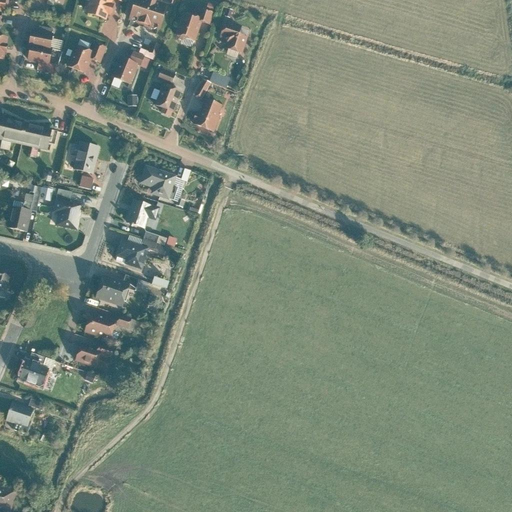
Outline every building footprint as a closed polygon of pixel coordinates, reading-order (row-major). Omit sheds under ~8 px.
[(91,0),(87,12),(107,18),(112,0),(91,0)] [(136,0),(131,20),(160,28),(167,2),(160,0),(136,0)] [(184,16),(178,38),(196,42),(201,24),(208,26),(211,14),(201,11),(199,19),(184,16)] [(232,39),(228,48),(241,54),(251,31),(230,21),(224,35),(232,39)] [(29,31),(26,44),(31,45),(49,48),(51,36),(29,31)] [(10,37),(0,34),(0,59),(4,61),(10,37)] [(163,42),(156,39),(152,50),(142,47),(140,51),(134,49),(131,57),(123,54),(114,77),(131,83),(138,64),(148,67),(152,57),(157,58),(163,42)] [(95,42),(92,50),(76,44),(68,68),(87,75),(92,60),(99,63),(105,46),(95,42)] [(31,45),(28,60),(47,64),(50,49),(49,48),(31,45)] [(158,78),(172,83),(176,74),(162,68),(158,78)] [(196,95),(202,100),(212,87),(206,82),(196,95)] [(163,83),(154,105),(164,109),(163,112),(172,116),(182,91),(163,83)] [(136,94),(128,94),(128,104),(136,104),(136,94)] [(206,100),(195,124),(212,132),(223,107),(206,100)] [(49,151),(54,130),(0,116),(0,139),(4,140),(2,148),(12,150),(14,142),(31,146),(29,156),(36,157),(38,148),(49,151)] [(101,146),(81,141),(74,169),(94,174),(101,146)] [(16,162),(10,159),(7,165),(14,168),(16,162)] [(27,167),(23,164),(19,168),(23,172),(27,167)] [(178,175),(145,166),(139,184),(156,189),(154,195),(170,200),(178,175)] [(193,171),(187,169),(184,179),(190,181),(193,171)] [(96,179),(83,176),(80,187),(93,190),(96,179)] [(73,194),(59,191),(54,212),(60,214),(57,225),(78,231),(84,206),(71,202),(73,194)] [(41,197),(33,195),(31,203),(26,201),(25,208),(16,206),(11,228),(26,231),(31,211),(37,212),(41,197)] [(186,201),(180,198),(177,205),(183,208),(186,201)] [(160,209),(134,200),(126,223),(144,229),(148,216),(156,219),(160,209)] [(147,230),(142,245),(122,239),(117,255),(128,259),(127,264),(143,269),(149,250),(166,256),(169,246),(166,245),(169,237),(147,230)] [(179,238),(171,235),(168,244),(177,247),(179,238)] [(12,267),(0,265),(0,289),(9,290),(12,267)] [(153,283),(127,275),(125,284),(104,277),(97,298),(126,307),(132,289),(150,295),(153,283)] [(172,281),(158,276),(156,282),(170,287),(172,281)] [(119,314),(117,319),(93,311),(86,331),(112,340),(118,324),(140,331),(143,322),(119,314)] [(116,348),(99,343),(97,348),(82,343),(76,361),(108,371),(116,348)] [(46,359),(32,354),(29,363),(24,362),(18,381),(42,389),(48,369),(43,368),(46,359)] [(95,375),(88,373),(84,381),(92,383),(95,375)] [(31,407),(13,401),(8,419),(30,426),(36,408),(45,411),(47,403),(34,399),(31,407)] [(9,511),(16,490),(0,485),(0,510),(5,511),(9,511)]
